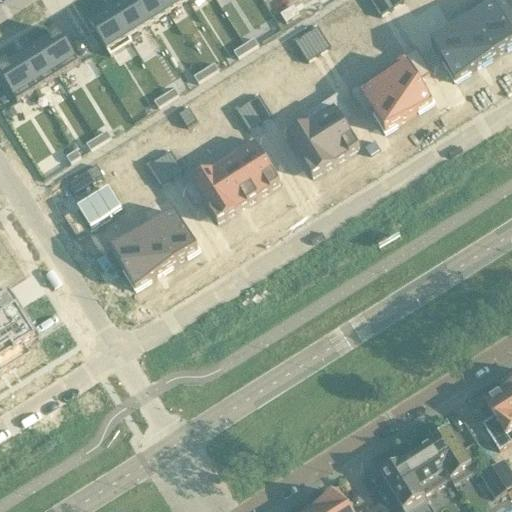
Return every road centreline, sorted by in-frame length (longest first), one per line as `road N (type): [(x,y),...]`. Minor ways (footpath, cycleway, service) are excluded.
road 1 (residential): [(511,104),(111,353)]
road 2 (tertiary): [(511,234),(170,448)]
road 3 (residential): [(251,511),(511,350)]
road 4 (residential): [(0,174),(111,353)]
road 5 (residential): [(111,353),(0,424)]
